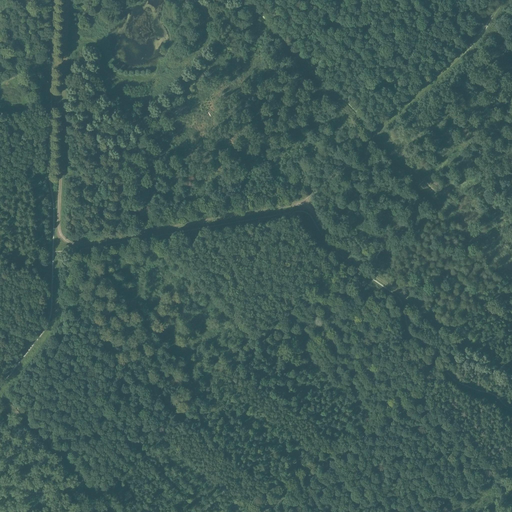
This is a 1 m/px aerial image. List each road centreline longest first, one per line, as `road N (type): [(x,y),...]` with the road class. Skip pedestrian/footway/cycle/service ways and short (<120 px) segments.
road 1 (track): [(401,295),(346,256),(301,203),(85,245),(62,238),(66,0)]
road 2 (track): [(303,211),(483,32),(503,0)]
road 3 (track): [(399,298),(511,370)]
